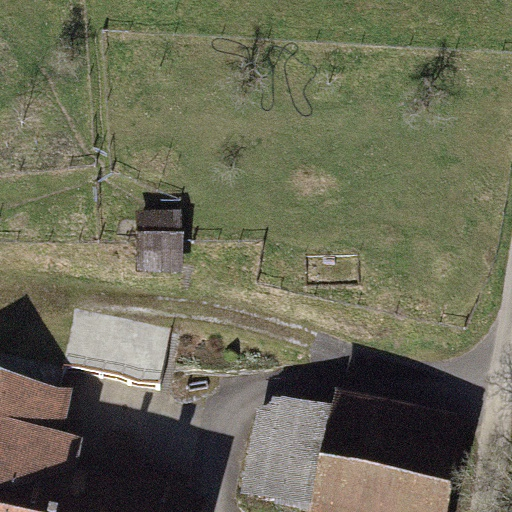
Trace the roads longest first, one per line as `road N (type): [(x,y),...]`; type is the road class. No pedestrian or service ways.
road 1 (track): [(378,373),(261,324),(68,294),(0,298)]
road 2 (residential): [(490,511),(511,369)]
